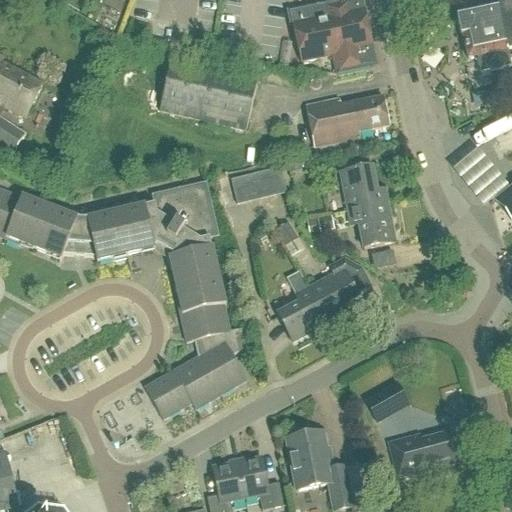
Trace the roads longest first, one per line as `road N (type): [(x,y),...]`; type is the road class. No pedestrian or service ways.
road 1 (residential): [(117,511),(112,487),(389,338),(467,335)]
road 2 (tertiary): [(507,276),(447,216),(393,0)]
road 3 (unclassified): [(511,501),(467,335)]
